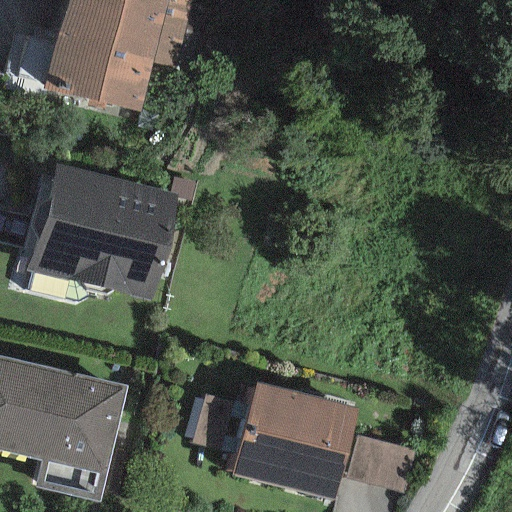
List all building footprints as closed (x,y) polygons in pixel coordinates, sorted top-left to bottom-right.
[(151,0),(57,0),(34,99),(124,119),(151,0)] [(165,189),(44,162),(20,266),(142,293),(165,189)] [(111,381),(0,352),(0,449),(88,472),(111,381)] [(339,409),(239,384),(218,468),(318,492),(339,409)] [(350,492),(410,497),(414,452),(355,446),(350,492)]
